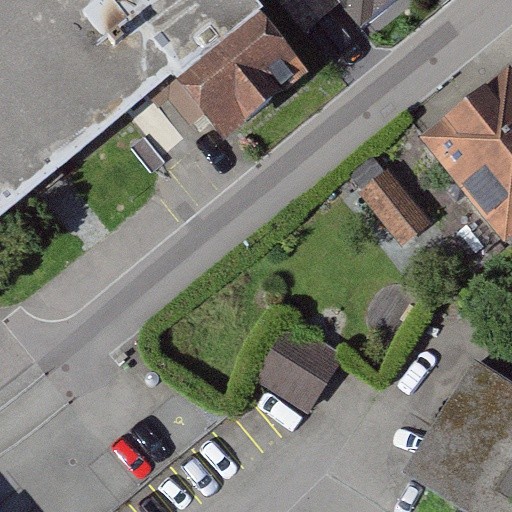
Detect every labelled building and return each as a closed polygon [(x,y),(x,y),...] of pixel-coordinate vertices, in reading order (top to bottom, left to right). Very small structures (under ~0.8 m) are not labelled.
[(263,0),(0,0),(0,241),(193,85),(242,145),(326,77),(263,0)] [(409,0),(346,0),(370,31),(409,0)] [(511,94),(439,150),(511,244),(511,94)] [(445,239),(403,181),(371,204),(412,262),(445,239)] [(350,366),(303,329),(264,380),(311,416),(350,366)] [(511,511),(511,372),(493,360),(420,472),(481,511),(511,511)]
